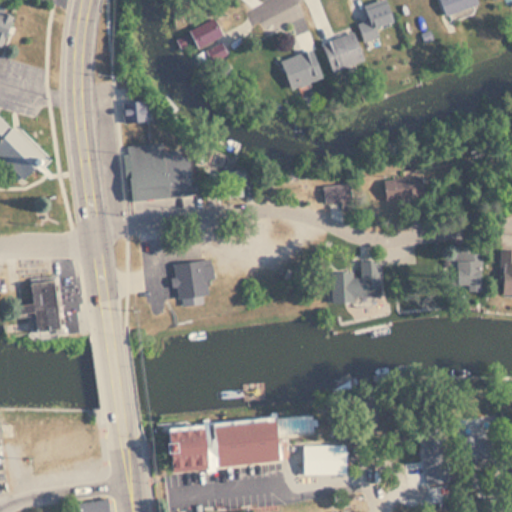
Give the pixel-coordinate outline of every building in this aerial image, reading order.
[(360,8),(358,0),(385,0),(392,18),(375,23),(380,37),(364,43),(352,16),(360,8)] [(432,0),(477,0),(438,18),(432,0)] [(167,27),(211,6),(232,54),(187,70),(167,27)] [(0,44),(13,12),(0,7),(0,44)] [(316,30),(347,21),(365,57),(328,70),(316,30)] [(269,51),(305,36),(319,71),(284,90),(269,51)] [(142,101),(119,103),(121,123),(144,121),(142,101)] [(16,123),(10,129),(0,118),(0,157),(21,179),(46,154),(16,123)] [(126,145),(128,199),(187,196),(185,150),(160,151),(160,143),(126,145)] [(412,175),(378,181),(381,201),(416,195),(412,175)] [(320,202),(345,201),(344,184),(319,186),(320,202)] [(511,250),(498,250),(498,294),(511,294),(511,250)] [(479,290),(479,259),(453,259),(453,290),(479,290)] [(203,301),(201,280),(210,279),(208,260),(171,263),(174,304),(203,301)] [(377,261),(357,261),(357,278),(336,278),(336,302),(350,303),(350,297),(376,298),(377,261)] [(59,327),(57,276),(25,278),(26,301),(10,302),(10,316),(27,315),(27,328),(59,327)] [(156,425),(158,451),(163,450),(164,468),(288,459),(287,436),(310,434),(308,414),(156,425)] [(38,454),(91,447),(88,419),(34,426),(38,454)] [(486,439),(459,443),(462,463),(488,460),(486,439)] [(299,444),(299,472),(344,472),(344,443),(299,444)] [(421,458),(425,484),(445,481),(442,456),(421,458)] [(107,511),(105,498),(70,502),(71,511),(63,511),(107,511)]
